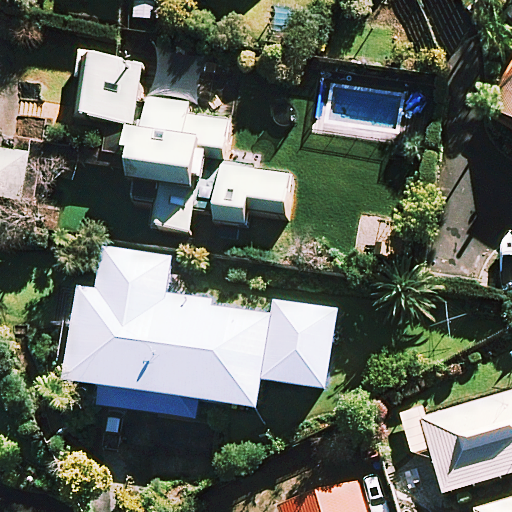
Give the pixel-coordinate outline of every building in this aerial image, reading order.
[(146,72),(86,65),(79,126),(135,132),(130,179),(217,189),(213,225),(250,229),(253,208),(286,212),(289,178),(228,171),(233,128),(193,123),(195,111),(142,105),(146,72)] [(511,78),(475,143),(511,164),(511,78)] [(31,158),(0,154),(0,203),(26,206),(31,158)] [(195,241),(196,216),(179,215),(180,206),(164,205),(163,215),(156,214),(155,235),(165,235),(165,239),(195,241)] [(176,266),(110,256),(104,298),(60,292),(54,327),(73,329),(65,389),(263,418),(267,389),(332,399),(343,319),(280,310),(278,321),(170,305),(176,266)] [(511,480),(511,396),(429,422),(424,407),(403,413),(418,463),(436,458),(448,499),(511,480)] [(393,511),(384,480),(282,511),(393,511)]
